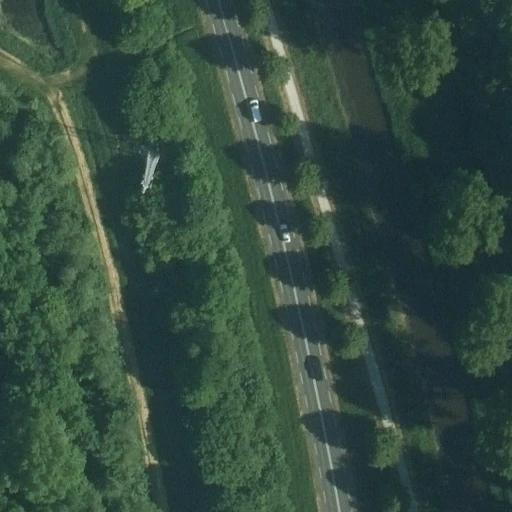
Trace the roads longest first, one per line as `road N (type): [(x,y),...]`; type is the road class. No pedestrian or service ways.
road 1 (secondary): [(218,0),(299,312),(338,511)]
road 2 (track): [(511,394),(492,296),(405,0)]
